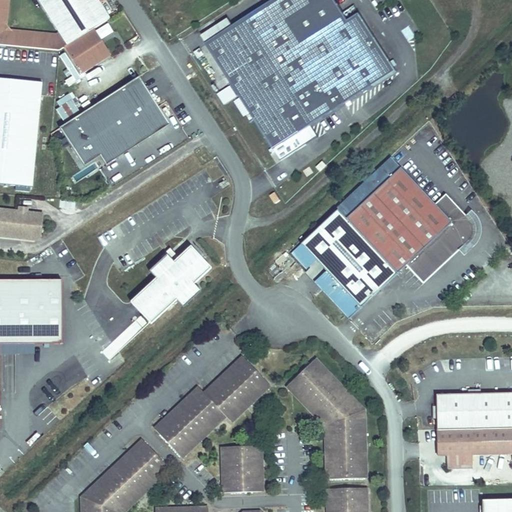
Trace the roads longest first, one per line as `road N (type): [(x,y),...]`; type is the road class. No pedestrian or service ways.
road 1 (unclassified): [(128,0),(235,167),(235,243),(245,278),(342,345),(391,407),(396,511)]
road 2 (unknown): [(364,0),(396,54),(402,75),(395,91),(239,203)]
road 3 (unknown): [(292,436),(295,500),(220,504),(137,424)]
road 4 (unknown): [(137,424),(248,324),(267,316),(308,322)]
road 5 (unknown): [(0,447),(34,369),(90,345)]
road 6 (unknown): [(44,510),(137,424)]
